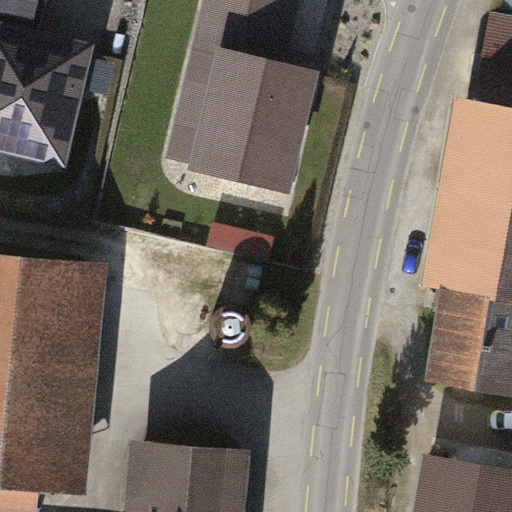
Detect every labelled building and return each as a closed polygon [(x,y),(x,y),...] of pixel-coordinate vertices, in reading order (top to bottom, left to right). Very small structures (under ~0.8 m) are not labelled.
[(49,0),(0,0),(0,142),(62,157),(87,51),(40,40),(49,0)] [(296,3),(283,0),(213,0),(202,48),(228,54),(201,165),(287,187),(315,74),(281,66),(296,3)] [(511,21),(500,20),(454,288),(511,297),(511,21)] [(216,225),(211,245),(271,260),(276,240),(216,225)] [(81,263),(0,255),(0,508),(35,511),(37,511),(39,487),(59,489),(81,263)] [(511,297),(454,288),(437,378),(511,391),(511,297)] [(237,511),(243,451),(148,442),(141,511),(237,511)] [(511,511),(511,473),(432,460),(423,511),(511,511)]
